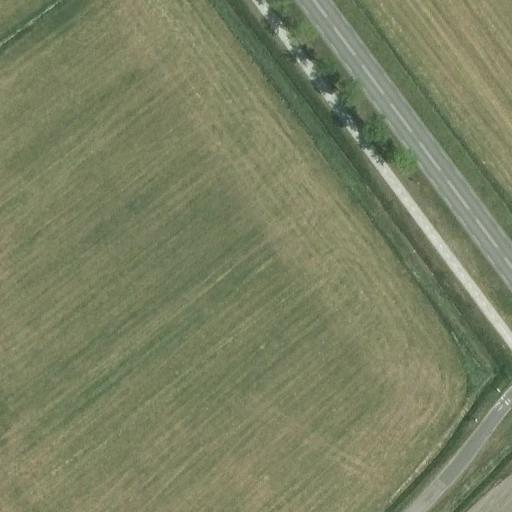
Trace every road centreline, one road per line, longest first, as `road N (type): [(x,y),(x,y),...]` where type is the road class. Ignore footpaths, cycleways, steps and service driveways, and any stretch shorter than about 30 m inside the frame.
road 1 (primary): [(511,268),(313,0)]
road 2 (unclassified): [(409,511),(511,396)]
